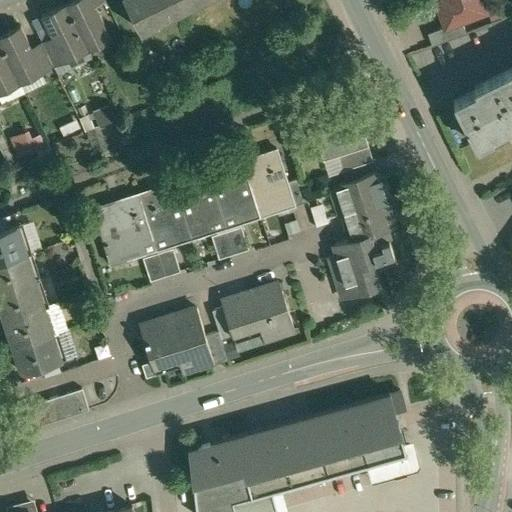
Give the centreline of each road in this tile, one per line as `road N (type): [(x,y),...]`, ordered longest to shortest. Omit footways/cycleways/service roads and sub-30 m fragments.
road 1 (residential): [(147,418),(112,310),(319,238)]
road 2 (tertiary): [(350,0),(478,281)]
road 3 (residential): [(436,335),(147,418)]
road 4 (residential): [(147,418),(0,464)]
road 5 (tertiary): [(479,368),(472,511)]
